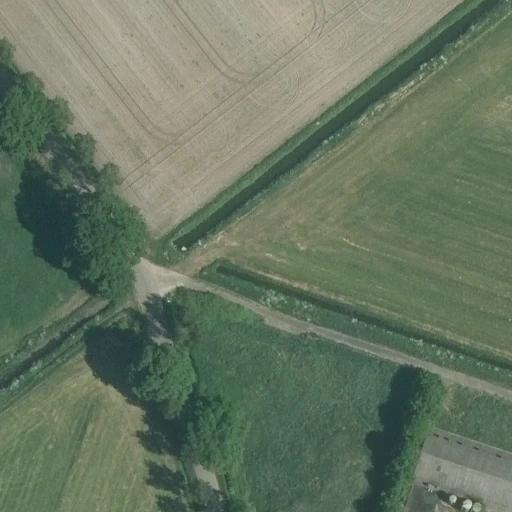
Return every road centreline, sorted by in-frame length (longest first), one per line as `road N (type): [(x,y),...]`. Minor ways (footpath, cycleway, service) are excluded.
road 1 (unclassified): [(203,511),(154,339),(107,241),(0,96)]
road 2 (unknown): [(137,304),(211,295),(511,396)]
